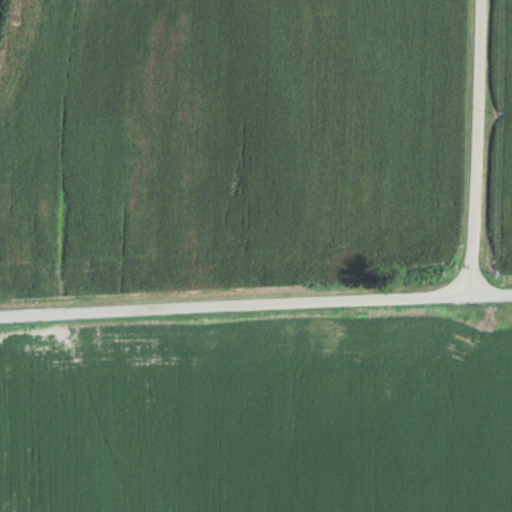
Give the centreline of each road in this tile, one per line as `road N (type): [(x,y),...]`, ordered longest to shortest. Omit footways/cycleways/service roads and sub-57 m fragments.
road 1 (residential): [(0,314),(511,288)]
road 2 (residential): [(473,290),(483,0)]
